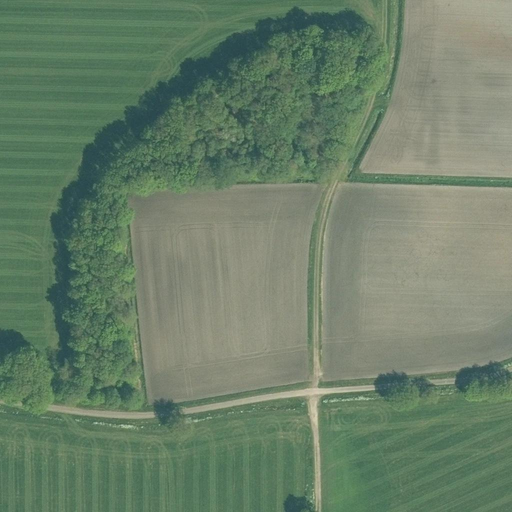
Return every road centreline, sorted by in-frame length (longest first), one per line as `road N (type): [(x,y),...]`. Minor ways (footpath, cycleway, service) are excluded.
road 1 (unclassified): [(0,398),(163,412),(511,368)]
road 2 (track): [(312,391),(321,213),(373,91),(383,0)]
road 3 (track): [(312,391),(316,511)]
